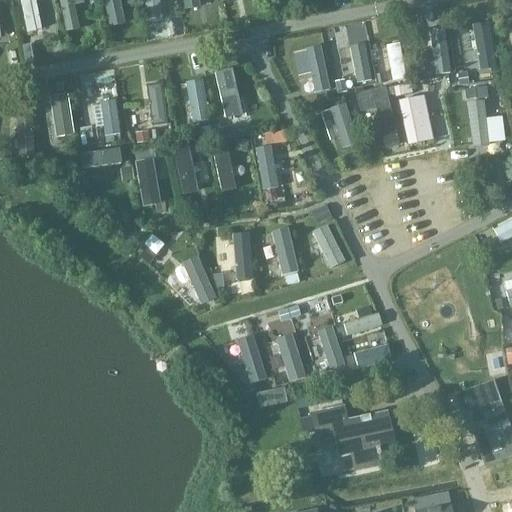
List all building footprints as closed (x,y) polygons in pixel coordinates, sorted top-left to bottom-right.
[(34,0),(18,0),(26,34),(41,31),(34,0)] [(72,0),(57,0),(64,33),(79,30),(72,0)] [(101,0),(108,28),(124,24),(118,0),(101,0)] [(162,23),(159,0),(141,0),(145,25),(162,23)] [(199,9),(197,0),(181,0),(183,11),(199,9)] [(445,26),(434,28),(438,63),(450,61),(445,26)] [(405,37),(391,39),(397,76),(411,73),(405,37)] [(328,45),(304,44),(304,60),(328,61),(328,45)] [(148,65),(149,78),(163,76),(162,63),(148,65)] [(237,65),(220,69),(232,119),(249,115),(237,65)] [(96,67),(83,70),(89,94),(102,90),(96,67)] [(210,77),(194,78),(195,117),(212,116),(210,77)] [(415,77),(392,81),(394,91),(416,88),(415,77)] [(153,120),(170,120),(169,84),(152,84),(153,120)] [(414,140),(439,135),(428,90),(404,96),(414,140)] [(60,93),(61,130),(77,130),(76,92),(60,93)] [(107,95),(109,134),(126,134),(124,94),(107,95)] [(335,103),(344,145),(363,141),(354,99),(335,103)] [(503,108),(488,109),(490,133),(505,131),(503,108)] [(292,136),(290,123),(268,126),(270,140),(292,136)] [(195,136),(180,137),(186,189),(201,188),(195,136)] [(263,141),(265,187),(281,186),(279,140),(263,141)] [(94,162),(127,161),(126,145),(94,146),(94,162)] [(223,184),(238,182),(233,147),(218,149),(223,184)] [(511,214),(485,221),(490,241),(511,235),(511,214)] [(286,247),(286,236),(267,237),(267,248),(286,247)] [(511,437),(492,382),(447,398),(473,437),(482,466),(511,456),(511,437)] [(393,448),(386,415),(386,412),(346,421),(343,406),(309,413),(315,443),(332,440),(336,460),(349,457),(352,474),(381,468),(378,455),(379,455),(378,451),(393,448)] [(281,413),(287,430),(304,423),(298,407),(281,413)] [(450,511),(447,494),(424,499),(426,510),(415,511),(450,511)]
